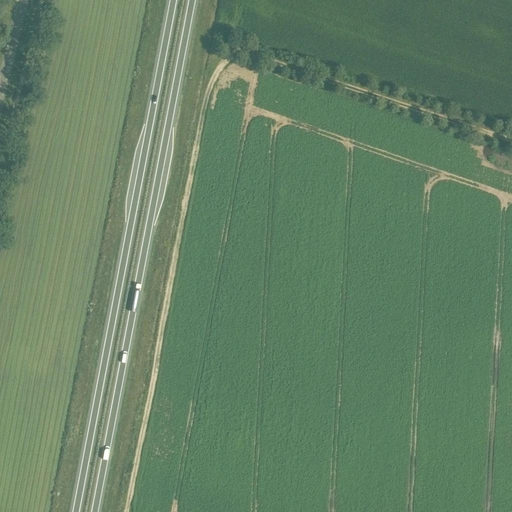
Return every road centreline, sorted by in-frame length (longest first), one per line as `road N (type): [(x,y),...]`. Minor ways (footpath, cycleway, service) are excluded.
road 1 (trunk): [(172,0),(74,511)]
road 2 (trunk): [(95,511),(192,0)]
road 3 (track): [(511,139),(232,49)]
